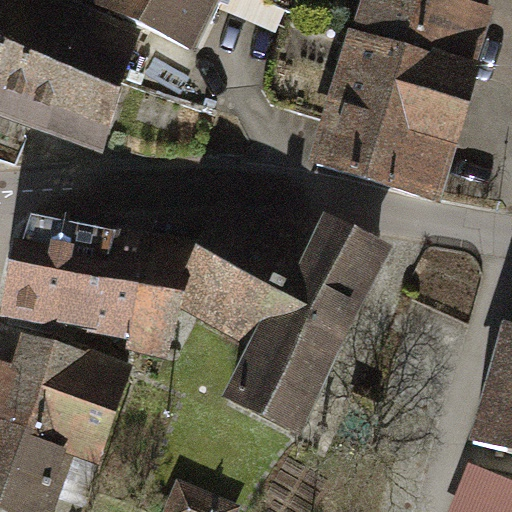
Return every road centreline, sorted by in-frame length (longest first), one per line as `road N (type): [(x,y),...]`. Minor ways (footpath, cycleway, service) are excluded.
road 1 (residential): [(511,236),(301,195),(199,188),(0,195)]
road 2 (residential): [(431,511),(511,258)]
